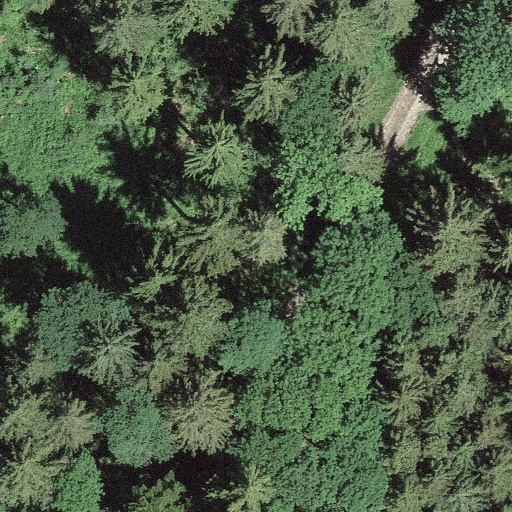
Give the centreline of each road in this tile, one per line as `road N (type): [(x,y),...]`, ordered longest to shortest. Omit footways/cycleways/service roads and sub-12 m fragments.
road 1 (track): [(405,138),(276,378),(187,511)]
road 2 (track): [(298,511),(418,192),(405,138)]
road 3 (track): [(405,138),(475,0)]
